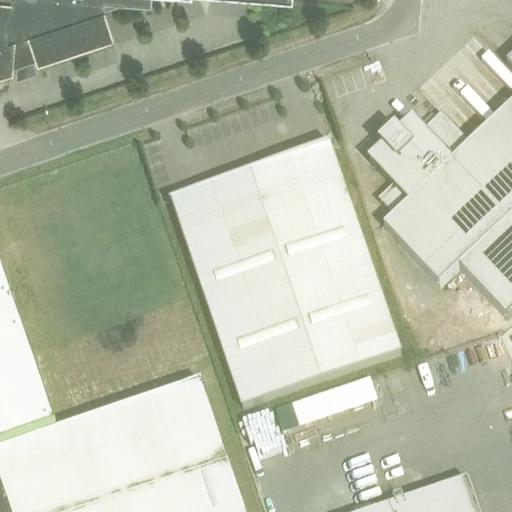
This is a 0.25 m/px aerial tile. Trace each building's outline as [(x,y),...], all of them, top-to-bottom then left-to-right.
[(37,59),(38,64),(115,38),(105,9),(106,3),(121,4),(152,6),(152,0),(0,0),(0,76),(14,72),(14,70),(14,68),(14,66),(18,65),(33,60),(37,59)] [(511,73),(511,110),(467,152),(440,124),(426,137),(413,123),(399,136),(396,133),(380,147),(384,150),(370,163),(396,191),(383,204),(397,219),(386,230),(442,289),(462,269),(511,319),(511,318),(511,63),(507,68),(511,73)] [(332,148),(301,159),(303,164),(202,198),(201,193),(169,204),(170,205),(172,205),(242,412),(402,357),(331,150),(333,150),(332,148)] [(0,511),(244,511),(202,386),(56,435),(21,333),(0,270),(0,285),(0,287),(0,286),(0,511)] [(478,511),(468,483),(466,484),(472,502),(444,511),(415,511),(412,503),(384,511),(478,511)]
